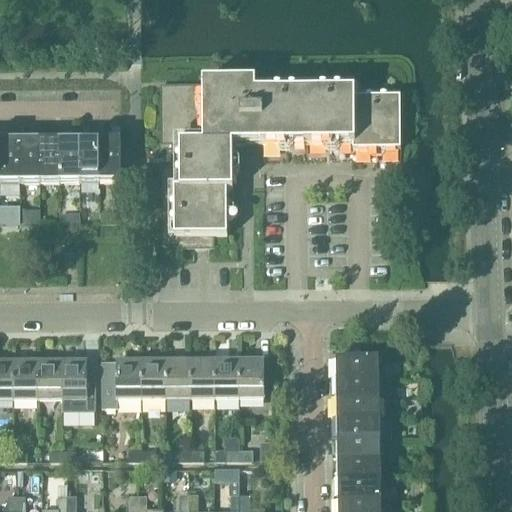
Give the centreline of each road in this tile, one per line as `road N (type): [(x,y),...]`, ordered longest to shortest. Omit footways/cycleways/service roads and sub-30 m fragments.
road 1 (tertiary): [(489,312),(479,4)]
road 2 (residential): [(0,314),(306,313)]
road 3 (tertiary): [(496,511),(489,312)]
road 4 (residential): [(308,511),(306,313)]
